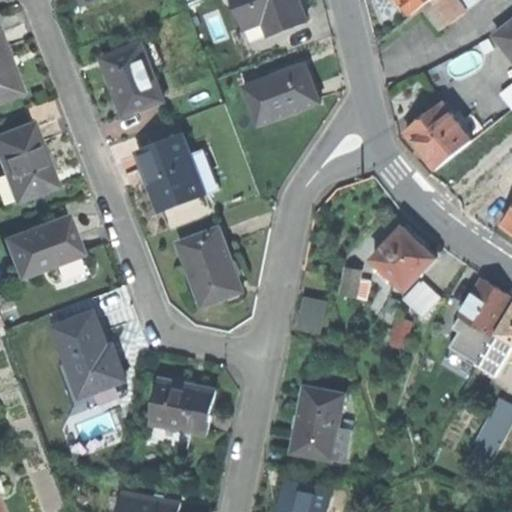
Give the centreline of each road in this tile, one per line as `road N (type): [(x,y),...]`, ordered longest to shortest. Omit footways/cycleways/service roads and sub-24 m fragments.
road 1 (residential): [(267,358),(173,338),(149,312),(33,0)]
road 2 (residential): [(374,123),(308,182),(298,201),(267,358)]
road 3 (residential): [(374,123),(393,170),(423,207),(511,272)]
road 4 (residential): [(267,358),(236,511)]
road 5 (residential): [(345,0),(374,123)]
